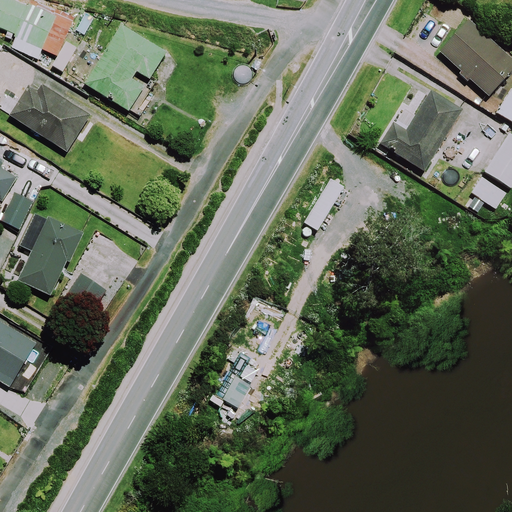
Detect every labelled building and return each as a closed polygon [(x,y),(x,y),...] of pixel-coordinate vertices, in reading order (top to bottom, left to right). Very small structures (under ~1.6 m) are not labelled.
[(59,22),(12,0),(0,0),(0,1),(0,31),(44,52),(59,22)] [(511,75),(511,64),(471,24),(440,55),(486,102),(511,75)] [(139,73),(151,81),(167,55),(123,28),(86,88),(130,115),(145,90),(133,83),(139,73)] [(49,93),(45,99),(29,89),(10,120),(66,154),(88,117),(49,93)] [(511,93),(497,115),(511,125),(511,93)] [(463,114),(432,94),(409,130),(397,123),(381,147),(424,174),(463,114)] [(0,192),(4,187),(9,190),(18,174),(0,163),(0,192)] [(35,206),(14,197),(2,224),(21,232),(14,248),(31,256),(16,290),(53,306),(68,271),(73,273),(88,240),(31,216),(35,206)] [(106,294),(80,277),(63,304),(90,320),(106,294)] [(37,347),(0,323),(0,383),(10,390),(37,347)]
